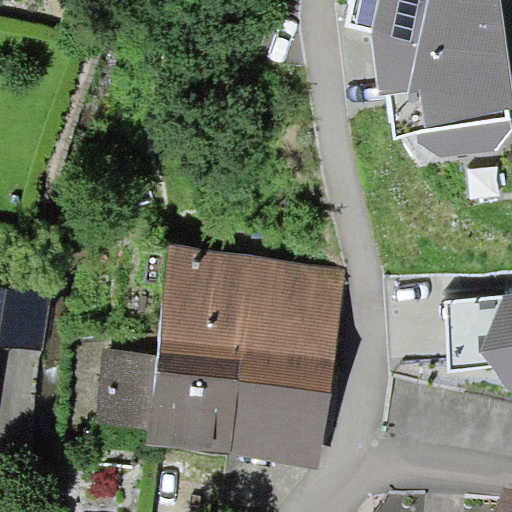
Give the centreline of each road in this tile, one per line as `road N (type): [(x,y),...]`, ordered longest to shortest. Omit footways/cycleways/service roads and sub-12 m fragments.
road 1 (track): [(309,0),(362,282),(354,471)]
road 2 (residential): [(511,481),(435,462),(354,471),(315,511)]
